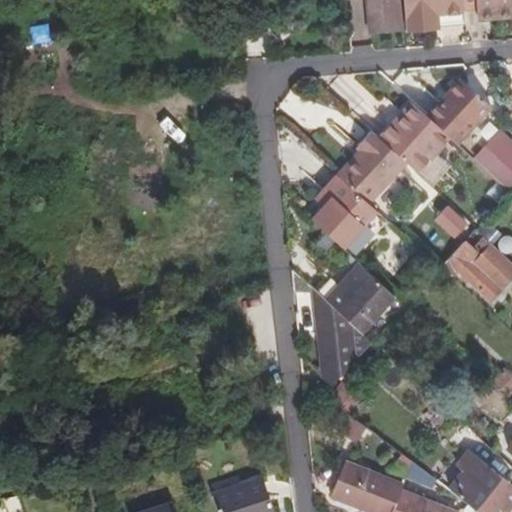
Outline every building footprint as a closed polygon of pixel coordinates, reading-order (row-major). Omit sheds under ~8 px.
[(400,0),(368,0),(372,31),(403,29),(400,0)] [(463,0),(407,0),(410,28),(441,25),(440,16),(465,13),(465,9),(463,0)] [(511,0),(463,0),(465,9),(479,8),(480,17),(511,13),(511,0)] [(440,16),(441,25),(466,23),(465,13),(440,16)] [(463,81),(429,117),(460,146),(494,108),(463,81)] [(413,105),(395,124),(398,127),(415,108),(413,105)] [(395,124),(381,139),(403,160),(417,173),(449,139),(415,108),(398,127),(395,124)] [(381,139),(369,128),(355,144),(360,148),(362,151),(340,175),(366,200),(403,160),(381,139)] [(159,135),(162,160),(172,159),(170,134),(159,135)] [(480,164),(509,190),(511,186),(511,142),(505,136),(497,145),(506,152),(493,166),(485,159),(480,164)] [(506,152),(497,145),(485,159),(493,166),(506,152)] [(337,173),(340,175),(362,151),(360,148),(337,173)] [(474,167),(463,179),(471,186),(461,198),(479,214),(501,192),(474,167)] [(324,208),(313,221),(343,249),(378,211),(366,200),(340,175),(324,192),(316,201),(319,204),(324,208)] [(218,216),(217,178),(183,179),(184,217),(218,216)] [(452,208),(440,220),(457,235),(469,223),(452,208)] [(494,230),(488,237),(495,244),(502,236),(494,230)] [(465,242),(442,268),(454,278),(459,272),(492,301),(511,278),(511,258),(495,244),(488,237),(487,236),(474,250),(465,242)] [(346,251),(313,289),(357,329),(392,291),(346,251)] [(313,289),(292,272),(294,294),(313,296),(313,289)] [(324,334),(329,392),(339,380),(373,343),(357,329),(313,289),(313,296),(317,335),(324,334)] [(317,335),(324,398),(329,392),(324,334),(317,335)] [(496,385),(511,398),(511,376),(507,372),(496,385)] [(329,392),(324,398),(349,415),(351,417),(363,399),(339,380),(329,392)] [(351,417),(349,415),(339,428),(358,441),(367,429),(351,417)] [(454,492),(474,507),(480,511),(502,511),(504,510),(506,511),(508,511),(511,507),(511,481),(476,455),(465,470),(469,473),(454,492)] [(415,464),(405,457),(396,471),(408,477),(415,464)] [(375,511),(392,511),(403,490),(405,484),(352,459),(336,493),(375,511)] [(251,511),(245,487),(208,498),(211,511),(251,511)] [(392,511),(447,511),(403,490),(392,511)]
